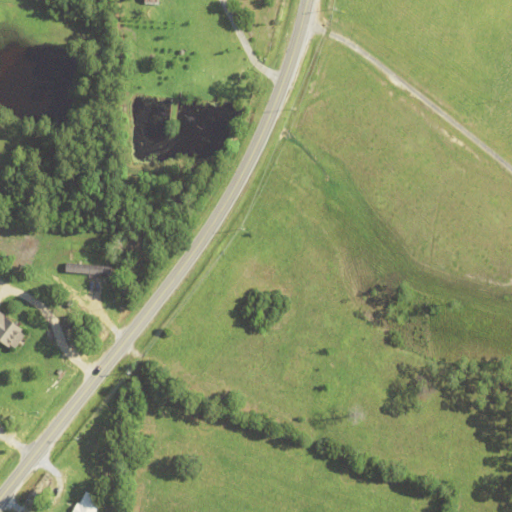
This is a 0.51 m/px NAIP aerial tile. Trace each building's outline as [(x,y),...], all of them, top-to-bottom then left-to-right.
[(66,274),(66,264),(111,268),(111,277),(66,274)] [(12,347),(8,352),(0,346),(0,313),(24,332),(22,334),(26,337),(16,350),(12,347)] [(111,456),(122,455),(123,467),(113,468),(111,456)] [(101,481),(104,476),(118,485),(116,490),(101,481)] [(73,511),(78,504),(79,505),(86,492),(103,501),(97,511),(73,511)]
